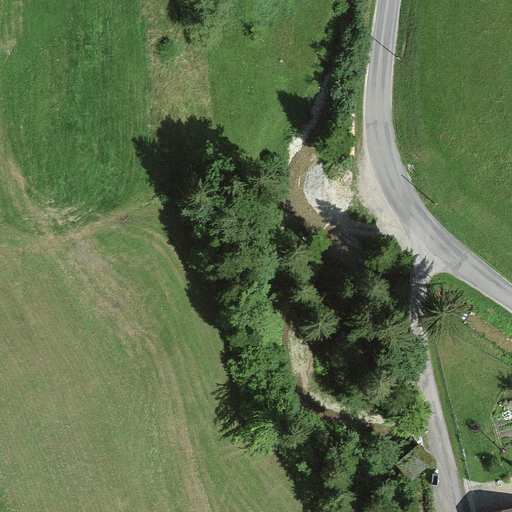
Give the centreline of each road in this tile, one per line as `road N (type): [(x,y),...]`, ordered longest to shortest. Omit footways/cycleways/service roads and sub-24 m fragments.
road 1 (unclassified): [(388,0),(378,130),(393,181),(431,234),(511,299)]
road 2 (track): [(431,234),(418,291),(419,337),(454,511)]
